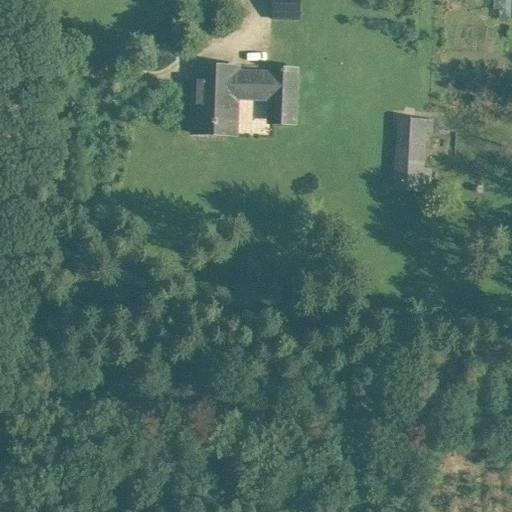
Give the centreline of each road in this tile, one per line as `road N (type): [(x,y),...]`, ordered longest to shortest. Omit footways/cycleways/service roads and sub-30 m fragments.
road 1 (track): [(511,421),(0,405)]
road 2 (track): [(0,387),(15,0)]
